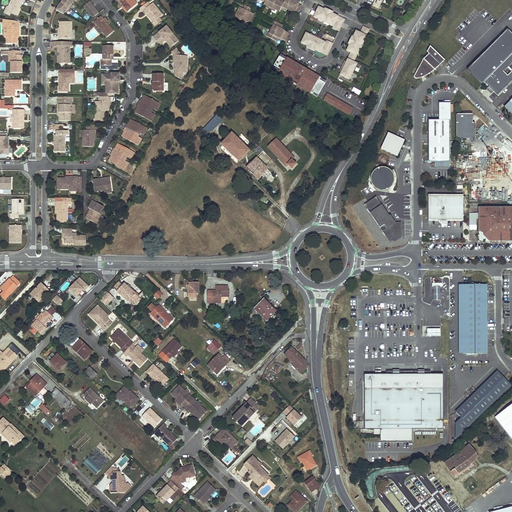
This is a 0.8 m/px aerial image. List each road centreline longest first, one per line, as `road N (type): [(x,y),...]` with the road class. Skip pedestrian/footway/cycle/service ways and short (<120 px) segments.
road 1 (residential): [(511,133),(456,79),(422,90),(417,252)]
road 2 (residential): [(100,0),(133,44),(134,93),(96,161),(45,166)]
road 3 (residential): [(71,316),(193,440)]
road 4 (residential): [(193,440),(290,338),(316,336)]
road 5 (tertiary): [(316,336),(317,384),(338,483)]
road 6 (residential): [(310,0),(287,45),(317,62),(331,57),(352,17)]
road 7 (tertiary): [(110,265),(240,263)]
